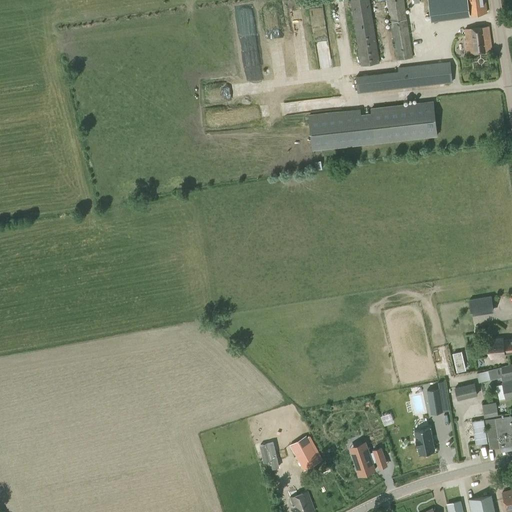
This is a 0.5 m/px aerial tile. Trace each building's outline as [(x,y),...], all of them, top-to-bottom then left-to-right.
[(369,0),(350,0),(361,66),(379,63),(369,0)] [(403,0),(387,0),(397,60),(413,58),(403,0)] [(428,0),(431,19),(469,14),(469,15),(487,13),(485,0),(428,0)] [(322,5),(310,7),(313,22),(325,20),(322,5)] [(489,26),(465,30),(468,45),(466,45),(467,55),(492,51),(489,26)] [(399,71),(355,76),(357,92),(452,82),(450,62),(398,68),(399,71)] [(433,102),(371,109),(375,142),(437,135),(433,102)] [(492,295),(470,298),(473,315),(495,311),(492,295)] [(503,339),(490,340),(492,357),(491,357),(505,356),(505,354),(511,353),(511,339),(503,341),(503,339)] [(487,358),(476,359),(477,369),(488,367),(487,358)] [(511,364),(488,370),(490,379),(503,376),(505,382),(503,383),(506,398),(511,396),(511,364)] [(490,379),(488,370),(477,372),(479,382),(490,379)] [(474,383),(454,388),(456,399),(476,395),(474,383)] [(439,388),(427,390),(431,413),(443,411),(439,388)] [(496,401),(482,403),(484,417),(498,414),(496,401)] [(511,415),(485,420),(490,449),(511,444),(511,415)] [(483,420),(472,421),(476,445),(487,443),(483,420)] [(435,450),(430,427),(414,430),(416,438),(415,438),(417,445),(418,447),(419,453),(435,450)] [(307,437),(291,447),(304,471),(321,461),(307,437)] [(366,446),(351,451),(360,475),(375,470),(372,463),(371,460),(376,458),(383,455),(381,448),(373,450),(374,452),(369,454),(366,446)] [(287,457),(275,460),(277,466),(288,463),(287,457)] [(297,511),(310,508),(303,487),(288,492),(294,511),(297,511)] [(511,488),(502,491),(507,511),(511,510),(511,488)] [(492,511),(488,495),(468,499),(471,511),(492,511)] [(463,511),(461,500),(447,503),(448,511),(463,511)]
